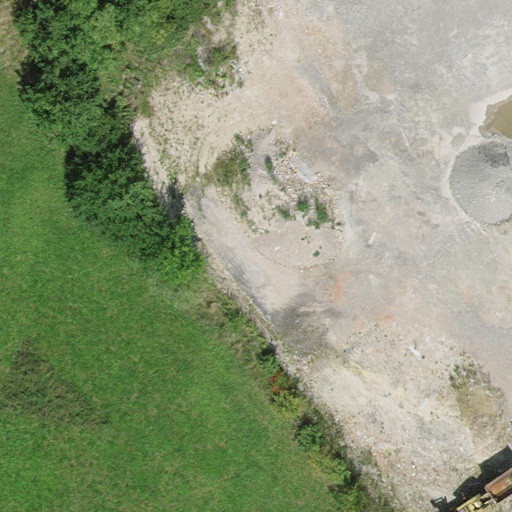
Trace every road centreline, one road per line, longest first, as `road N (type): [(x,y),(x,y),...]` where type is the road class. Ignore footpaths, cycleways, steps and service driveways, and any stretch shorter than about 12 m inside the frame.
road 1 (track): [(511,371),(384,290),(232,273),(134,320),(85,410),(109,468),(220,511)]
road 2 (track): [(222,511),(384,290)]
road 3 (track): [(478,0),(370,29),(337,0)]
